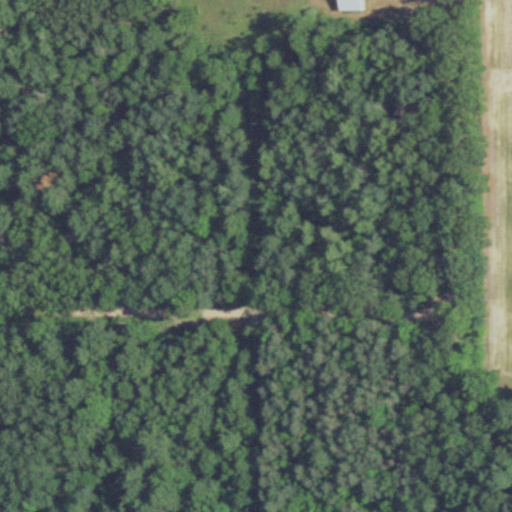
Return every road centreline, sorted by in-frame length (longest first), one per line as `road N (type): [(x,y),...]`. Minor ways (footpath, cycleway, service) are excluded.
road 1 (residential): [(0,266),(32,277),(434,276),(449,250),(454,213),(457,0)]
road 2 (residential): [(380,511),(398,495),(439,419),(440,267)]
